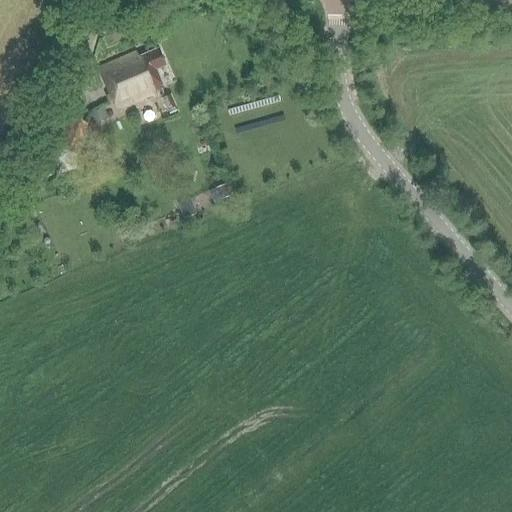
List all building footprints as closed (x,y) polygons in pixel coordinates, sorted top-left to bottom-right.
[(105,49),(122,42),(118,32),(101,40),(105,49)] [(155,70),(165,66),(157,49),(137,58),(135,53),(98,70),(116,110),(152,93),(151,92),(162,87),(155,70)] [(170,94),(160,98),(165,110),(175,106),(170,94)] [(108,119),(103,108),(90,113),(95,124),(108,119)] [(88,124),(70,117),(59,145),(77,152),(88,124)] [(195,213),(189,199),(177,204),(184,218),(195,213)]
